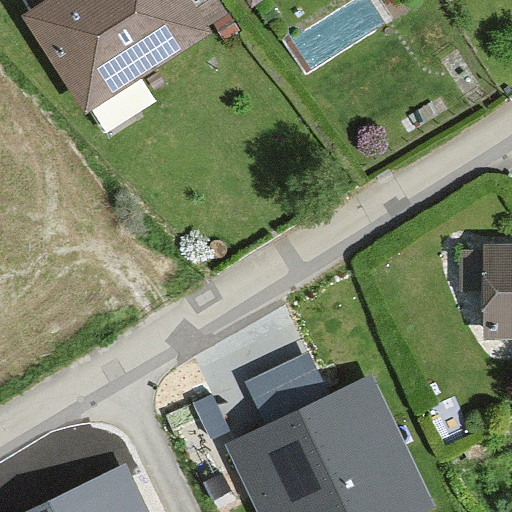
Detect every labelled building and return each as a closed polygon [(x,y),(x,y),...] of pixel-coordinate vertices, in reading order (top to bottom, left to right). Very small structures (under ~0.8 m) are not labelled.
[(220,3),(218,0),(71,0),(29,27),(105,149),(164,112),(148,87),(213,46),(196,18),(220,3)] [(218,0),(220,3),(225,0),(241,0),(253,18),(280,0),(218,0)] [(511,250),(487,251),(486,338),(511,338),(511,250)] [(372,372),(226,443),(259,511),(422,511),(437,505),(372,372)] [(144,511),(123,467),(29,511),(144,511)]
